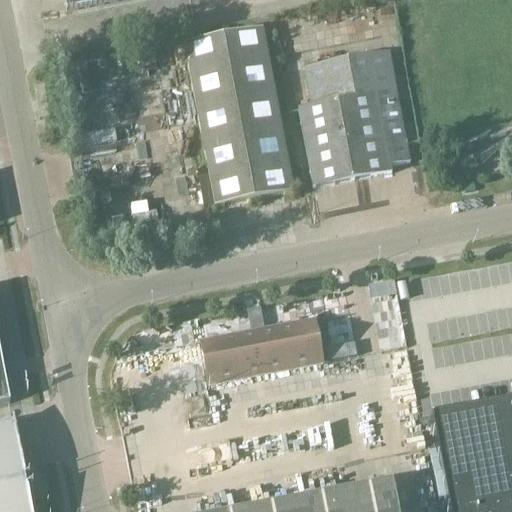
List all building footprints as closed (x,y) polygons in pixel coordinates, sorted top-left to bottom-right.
[(143,0),(62,0),(66,16),(143,0)] [(183,47),(215,210),(293,195),(261,32),(183,47)] [(389,55),(347,63),(302,71),(310,111),(297,113),(313,192),(391,176),(390,170),(410,166),(389,55)] [(356,359),(348,317),(285,329),(293,371),(356,359)] [(0,408),(10,406),(0,354),(0,408)] [(312,433),(403,420),(396,377),(305,390),(312,433)] [(511,511),(511,409),(428,425),(444,511),(511,511)] [(0,511),(30,511),(27,494),(36,492),(30,476),(24,479),(15,428),(0,430),(0,511)] [(251,511),(396,511),(391,485),(251,511)]
